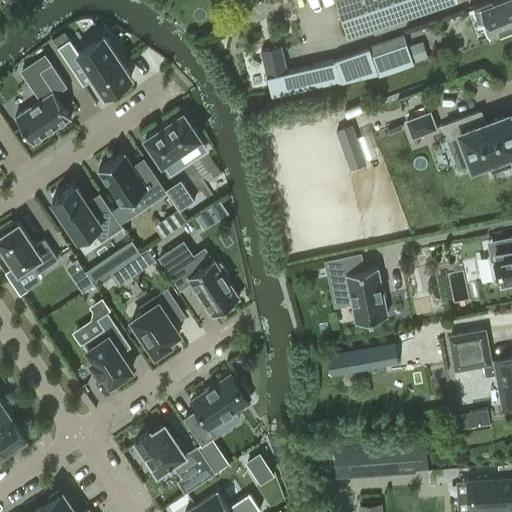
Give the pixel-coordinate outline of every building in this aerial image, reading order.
[(3,0),(6,4),(12,12),(26,1),(25,0),(3,0)] [(236,0),(235,5),(237,10),(243,12),(248,9),(249,4),(247,0),(236,0)] [(338,0),(349,32),(444,0),(338,0)] [(511,25),(511,0),(502,0),(493,3),(491,0),(475,5),(479,15),(480,20),(486,18),(491,33),(511,25)] [(58,45),(70,38),(64,30),(53,37),(58,45)] [(58,45),(79,77),(90,70),(105,93),(110,90),(112,92),(128,81),(126,79),(132,75),(104,35),(79,52),(70,38),(58,45)] [(413,62),(405,38),(371,50),(376,67),(378,71),(378,72),(393,67),(395,71),(414,65),(413,62)] [(416,60),(428,56),(423,41),(411,45),(416,60)] [(285,44),(266,49),(267,53),(272,74),(291,70),(285,44)] [(272,95),(339,79),(334,60),(291,70),(272,74),(268,75),(272,95)] [(65,115),(52,95),(64,87),(48,64),(37,72),(50,92),(12,117),(27,140),(65,115)] [(185,106),(143,133),(169,172),(181,164),(175,154),(204,135),(185,106)] [(481,110),(445,123),(450,136),(448,137),(459,167),(472,162),(473,165),(488,159),(493,170),(511,163),(506,152),(511,149),(511,120),(509,114),(486,123),(481,110)] [(413,136),(436,127),(430,112),(408,120),(413,136)] [(367,162),(353,124),(336,130),(350,169),(367,162)] [(145,204),(166,190),(166,189),(151,167),(139,174),(132,164),(124,151),(99,168),(122,202),(137,192),(145,204)] [(181,179),(166,189),(166,190),(179,209),(194,199),(181,179)] [(123,225),(104,198),(91,207),(76,184),(52,199),(78,238),(93,228),(101,240),(123,225)] [(220,199),(211,205),(219,217),(228,211),(220,199)] [(176,228),(187,220),(179,209),(168,216),(176,228)] [(30,262),(37,272),(58,258),(45,238),(35,244),(19,221),(17,222),(16,220),(1,230),(2,233),(0,233),(0,242),(18,270),(30,262)] [(502,282),(511,279),(511,235),(497,238),(499,248),(495,249),(496,255),(492,256),(496,277),(501,276),(502,282)] [(132,240),(124,245),(132,257),(140,252),(132,240)] [(214,313),(239,296),(225,274),(228,272),(220,261),(217,263),(214,258),(201,266),(193,254),(183,240),(159,256),(180,288),(191,280),(214,313)] [(135,272),(155,259),(147,247),(140,252),(132,257),(127,260),(135,272)] [(359,269),(355,253),(325,259),(329,277),(347,273),(357,321),(388,315),(383,294),(382,285),(381,285),(377,265),(359,269)] [(82,266),(71,273),(83,290),(93,283),(82,266)] [(156,352),(171,342),(169,339),(180,332),(173,321),(185,314),(167,287),(140,305),(144,310),(132,318),(156,352)] [(117,346),(127,339),(108,310),(97,317),(104,327),(83,341),(94,359),(91,361),(100,374),(103,372),(111,383),(132,368),(122,354),(117,346)] [(487,331),(453,334),(456,366),(482,364),(484,377),(497,376),(499,408),(511,406),(511,360),(489,362),(487,331)] [(198,409),(185,418),(198,438),(202,443),(216,434),(210,426),(249,400),(248,398),(251,396),(242,382),(239,385),(231,373),(191,399),(198,409)] [(0,425),(13,417),(0,397),(0,425)] [(487,408),(454,414),(456,428),(490,422),(487,408)] [(13,417),(0,425),(0,453),(26,437),(13,417)] [(150,429),(136,439),(148,457),(145,458),(154,470),(156,469),(158,471),(173,461),(181,473),(183,476),(178,479),(185,490),(186,491),(216,471),(199,445),(189,452),(178,436),(175,438),(165,422),(152,431),(150,429)] [(336,446),(335,446),(336,461),(337,475),(429,470),(427,440),(336,446)] [(260,451),(245,461),(260,483),(275,473),(260,451)] [(511,511),(511,475),(468,478),(470,510),(480,510),(480,511),(511,511)] [(93,511),(89,506),(80,511),(77,511),(61,488),(50,495),(52,498),(43,504),(42,503),(41,504),(47,511),(93,511)] [(185,511),(254,511),(261,508),(249,491),(229,505),(218,489),(185,511)] [(359,511),(382,511),(382,502),(359,503),(359,511)]
